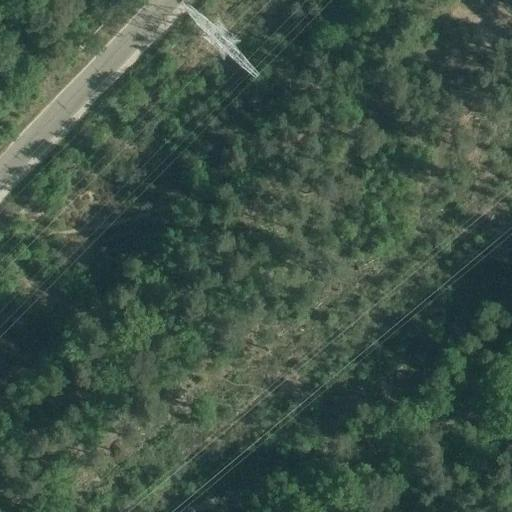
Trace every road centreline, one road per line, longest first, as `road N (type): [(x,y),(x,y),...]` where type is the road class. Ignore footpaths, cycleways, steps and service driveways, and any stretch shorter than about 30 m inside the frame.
road 1 (track): [(511,399),(226,511)]
road 2 (unclassified): [(0,174),(165,0)]
